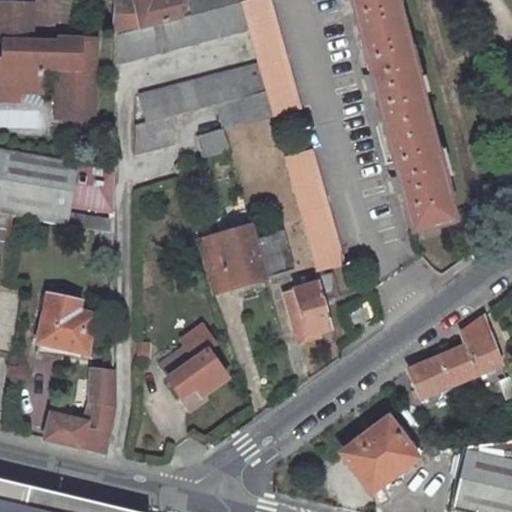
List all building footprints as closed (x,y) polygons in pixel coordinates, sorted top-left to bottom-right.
[(112,0),(111,34),(114,33),(137,26),(130,0),(112,0)] [(114,33),(113,62),(244,27),(237,0),(229,0),(189,11),(137,26),(114,33)] [(130,0),(137,26),(189,11),(186,0),(130,0)] [(297,107),(267,0),(239,0),(271,114),(297,107)] [(392,0),(347,0),(366,74),(359,76),(363,88),(370,86),(393,176),(386,178),(389,189),(396,187),(406,227),(447,217),(392,0)] [(0,32),(1,33),(0,49),(0,91),(15,92),(39,93),(40,68),(40,49),(29,49),(29,3),(0,2),(0,32)] [(91,119),(92,43),(79,42),(78,37),(56,36),(56,50),(55,68),(54,117),(91,119)] [(40,49),(40,68),(55,68),(56,50),(40,49)] [(254,60),(135,93),(142,120),(131,123),(131,153),(172,140),(173,112),(216,100),(221,121),(195,129),(201,152),(225,144),(220,128),(269,114),(254,60)] [(0,100),(15,101),(15,92),(0,91),(0,100)] [(0,128),(38,127),(38,108),(0,109),(0,128)] [(66,220),(70,203),(111,211),(112,165),(0,146),(0,208),(10,210),(66,220)] [(312,268),(339,260),(309,148),(282,154),(312,268)] [(210,287),(287,266),(269,215),(197,233),(204,261),(208,278),(210,287)] [(334,296),(327,271),(313,274),(314,278),(320,300),(334,296)] [(314,278),(279,287),(292,334),(327,324),(320,300),(314,278)] [(73,295),(43,287),(30,335),(79,347),(89,310),(70,305),(73,295)] [(412,396),(493,361),(478,313),(455,330),(459,343),(402,367),(412,396)] [(147,354),(147,339),(143,338),(134,338),(134,353),(143,354),(147,354)] [(180,341),(151,361),(176,394),(191,384),(196,391),(220,373),(201,346),(189,354),(180,341)] [(108,367),(86,365),(85,404),(80,419),(41,410),(34,434),(97,450),(108,392),(108,367)] [(511,394),(511,374),(509,368),(489,377),(500,399),(511,394)] [(191,384),(176,394),(186,407),(201,397),(196,391),(191,384)] [(411,454),(382,413),(354,433),(359,440),(337,456),(355,483),(388,461),(391,466),(411,454)] [(511,511),(511,435),(459,444),(446,506),(469,511),(511,511)] [(144,511),(0,478),(0,511),(144,511)]
